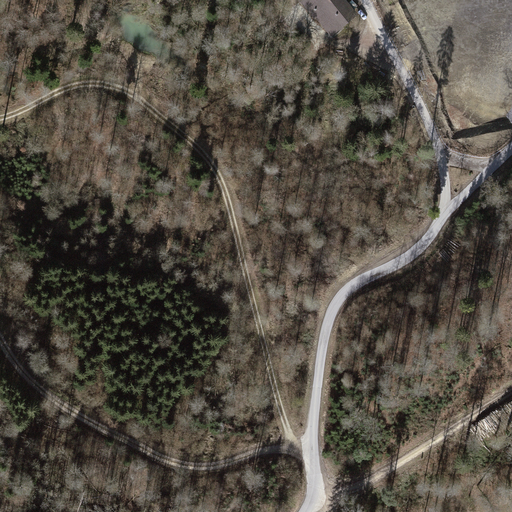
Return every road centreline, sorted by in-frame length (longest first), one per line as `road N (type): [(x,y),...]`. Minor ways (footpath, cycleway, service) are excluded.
road 1 (track): [(295,447),(230,202),(206,151),(128,88),(95,80),(0,116)]
road 2 (track): [(312,447),(333,308),(359,281),(423,244),(445,204),(436,131),(376,0)]
road 3 (track): [(0,340),(23,377),(168,460),(218,464),(295,447)]
road 4 (track): [(511,389),(376,478),(311,499)]
